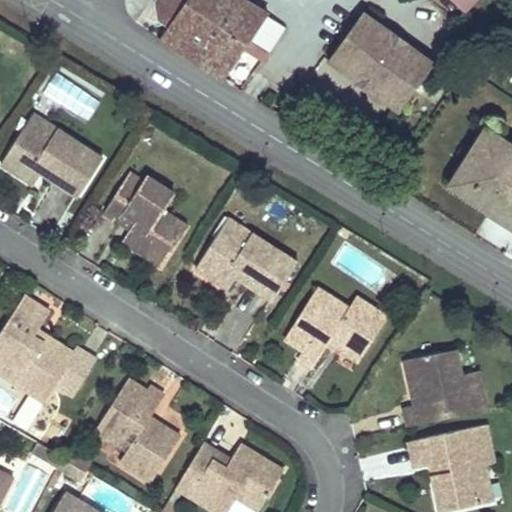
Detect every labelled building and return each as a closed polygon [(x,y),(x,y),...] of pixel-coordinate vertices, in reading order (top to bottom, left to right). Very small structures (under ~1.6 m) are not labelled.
[(182,0),(153,0),(153,1),(173,14),(182,0)] [(243,0),(182,0),(173,14),(166,25),(158,36),(223,77),(242,48),(248,39),(265,13),(243,0)] [(173,14),(153,1),(157,19),(166,25),(173,14)] [(368,6),(365,9),(363,12),(361,10),(327,57),(398,109),(433,61),(376,20),(380,14),(368,6)] [(265,13),(248,39),(267,51),(284,25),(265,13)] [(248,39),(242,48),(261,60),(267,51),(248,39)] [(242,48),(223,77),(239,87),(261,60),(242,48)] [(41,121),(30,114),(19,131),(28,139),(41,121)] [(74,197),(99,159),(41,121),(28,139),(19,131),(0,162),(0,164),(32,186),(39,174),(42,167),(51,174),(47,180),(74,197)] [(511,143),(487,128),(468,156),(450,184),(511,224),(511,143)] [(51,174),(42,167),(39,174),(47,180),(51,174)] [(143,179),(128,170),(107,202),(134,219),(128,227),(120,240),(162,266),(181,234),(156,219),(163,209),(173,192),(145,175),(143,179)] [(134,219),(107,202),(101,210),(128,227),(134,219)] [(156,219),(181,234),(188,224),(163,209),(156,219)] [(224,240),(236,222),(225,215),(214,233),(224,240)] [(224,240),(214,233),(194,266),(227,287),(235,276),(239,268),(248,274),(243,281),(272,299),(297,261),(236,222),(224,240)] [(239,268),(235,276),(243,281),(248,274),(239,268)] [(347,306),(314,285),(281,338),(300,350),(296,356),(312,365),(326,341),(330,336),(343,343),(339,349),(356,360),(380,322),(368,315),(373,307),(354,295),(347,306)] [(49,310),(24,295),(0,333),(0,372),(17,385),(24,374),(52,392),(77,353),(48,334),(44,341),(34,334),(38,327),(49,310)] [(368,315),(380,322),(385,314),(373,307),(368,315)] [(48,334),(38,327),(34,334),(44,341),(48,334)] [(343,343),(330,336),(326,341),(339,349),(343,343)] [(446,376),(459,374),(453,347),(441,350),(446,376)] [(441,350),(402,357),(410,393),(418,391),(420,401),(412,404),(402,406),(406,425),(485,408),(476,370),(459,374),(446,376),(441,350)] [(24,374),(17,385),(44,403),(52,392),(24,374)] [(147,390),(129,379),(96,430),(127,449),(119,462),(140,475),(146,465),(157,472),(180,435),(164,425),(160,432),(145,422),(149,416),(163,393),(150,385),(147,390)] [(418,391),(410,393),(412,404),(420,401),(418,391)] [(164,425),(149,416),(145,422),(160,432),(164,425)] [(488,424),(408,441),(413,467),(429,463),(439,461),(441,472),(431,475),(439,511),(483,503),(473,466),(484,463),(495,461),(488,424)] [(231,458),(204,441),(198,451),(225,468),(231,458)] [(225,468),(198,451),(176,488),(214,511),(226,511),(236,497),(242,488),(263,501),(282,469),(240,443),(231,458),(225,468)] [(92,459),(69,445),(63,457),(73,463),(85,471),(92,459)] [(63,457),(51,481),(61,486),(73,463),(63,457)] [(439,461),(429,463),(431,475),(441,472),(439,461)] [(473,466),(483,503),(494,500),(484,463),(473,466)] [(146,465),(140,475),(150,481),(157,472),(146,465)] [(0,506),(14,480),(0,472),(0,506)] [(263,501),(242,488),(236,497),(257,511),(263,501)] [(97,511),(67,493),(54,511),(97,511)]
